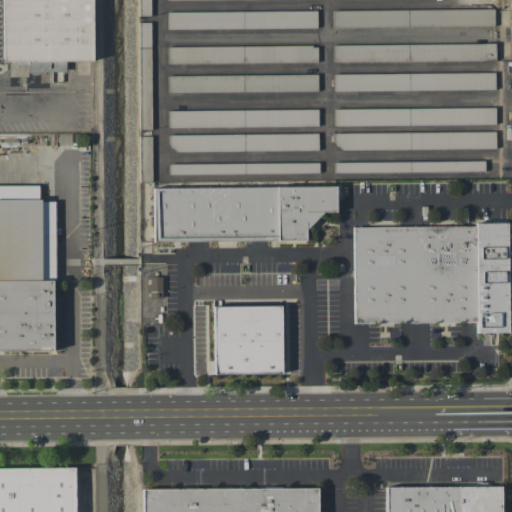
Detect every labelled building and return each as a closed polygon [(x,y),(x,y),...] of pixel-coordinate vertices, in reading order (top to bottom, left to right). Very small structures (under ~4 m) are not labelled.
[(91,0),(92,60),(4,60),(3,0),(91,0)] [(138,0),(150,0),(150,15),(139,16),(138,0)] [(333,10),(494,9),(494,25),(333,27),(333,10)] [(168,12),(318,11),(318,27),(168,29),(168,12)] [(139,22),(150,22),(151,129),(140,129),(139,22)] [(334,45),(494,43),(494,60),(334,61),(334,45)] [(169,47),(318,46),(318,62),(169,63),(169,47)] [(334,74),(495,73),(495,89),(335,91),(334,74)] [(169,76),(318,75),(318,91),(169,92),(169,76)] [(335,109),(495,108),(496,124),(335,125),(335,109)] [(169,111),(319,110),(319,126),(169,127),(169,111)] [(495,131),(495,148),(343,150),(335,142),(335,132),(495,131)] [(169,135),(318,133),(318,150),(177,151),(169,144),(169,135)] [(151,136),(152,181),(139,181),(139,136),(151,136)] [(335,162),(485,161),(485,171),(335,172),(335,162)] [(169,164),(319,162),(319,172),(169,174),(169,164)] [(305,228),(322,212),(336,212),(336,186),(153,188),(153,241),(305,239),(305,228)] [(353,227),(475,226),(475,223),(506,223),(507,332),(476,332),(476,321),(354,323),(353,227)] [(160,277),(149,277),(149,291),(161,291),(160,277)] [(0,280),(52,280),(52,350),(0,350),(0,280)] [(213,374),(212,306),(279,305),(280,373),(213,374)] [(72,511),(0,511),(0,467),(72,467),(72,511)] [(499,485),(499,511),(384,511),(384,486),(499,485)] [(141,511),(141,488),(316,487),(316,511),(141,511)]
